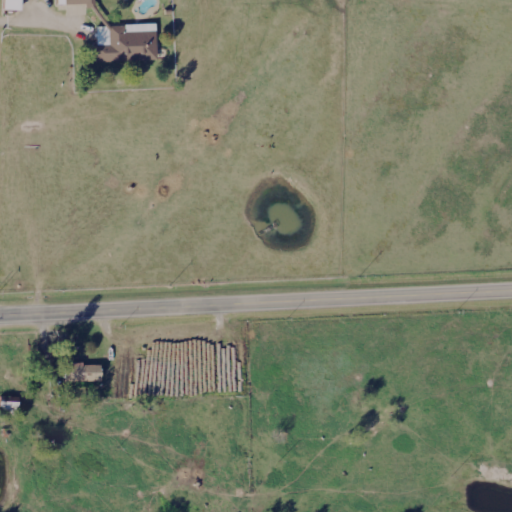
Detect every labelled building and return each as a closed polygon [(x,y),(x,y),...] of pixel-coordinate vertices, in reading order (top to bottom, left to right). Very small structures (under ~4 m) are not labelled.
[(0,0),(16,0),(16,13),(0,13),(0,0)] [(54,0),(90,0),(90,8),(54,8),(54,0)] [(153,63),(92,65),(91,29),(152,27),(153,63)] [(59,366),(96,366),(96,384),(59,384),(59,366)] [(0,400),(15,400),(15,415),(0,415),(0,400)]
